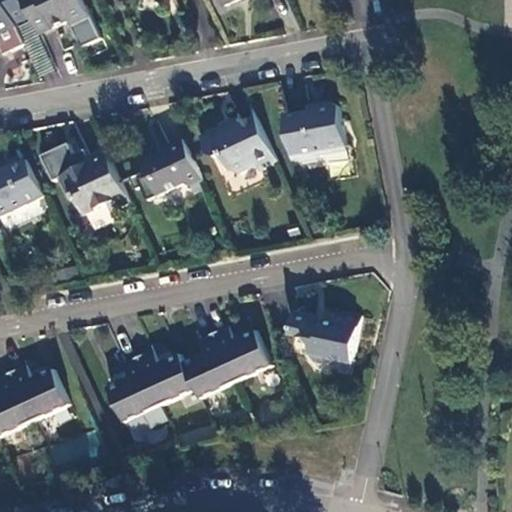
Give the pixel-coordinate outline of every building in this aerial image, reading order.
[(0,0),(0,45),(2,45),(0,41),(0,36),(19,27),(18,25),(33,18),(25,0),(0,0)] [(84,0),(25,0),(33,18),(43,37),(72,24),(85,51),(104,42),(84,0)] [(312,109),(313,114),(288,118),(295,157),(302,161),(324,157),(326,152),(349,147),(342,109),(336,104),(312,109)] [(261,171),(280,162),(259,117),(243,125),(240,119),(204,136),(213,155),(223,159),(227,157),(233,171),(241,174),(259,166),(261,171)] [(194,186),(207,181),(187,140),(170,148),(171,151),(146,163),(151,176),(159,178),(166,194),(188,184),(194,186)] [(133,202),(109,150),(92,158),(90,155),(80,160),(78,155),(72,144),(45,157),(57,182),(63,179),(73,202),(80,199),(88,216),(111,205),(115,211),(133,202)] [(80,160),(90,155),(88,150),(78,155),(80,160)] [(0,214),(2,218),(48,196),(31,160),(2,174),(0,171),(0,214)] [(353,364),(363,316),(345,313),(344,316),(328,313),(326,320),(316,319),(316,317),(298,313),(293,336),(311,340),(316,346),(314,356),(317,363),(332,366),(339,361),(353,364)] [(216,333),(238,382),(274,366),(258,331),(237,340),(231,327),(216,333)] [(238,382),(216,333),(201,340),(207,353),(186,363),(199,389),(203,399),(238,382)] [(186,363),(182,354),(162,364),(155,350),(140,357),(163,406),(199,389),(186,363)] [(163,406),(140,357),(126,363),(132,377),(111,387),(127,422),(146,414),(152,428),(169,420),(163,406)] [(28,368),(14,374),(37,424),(72,405),(55,369),(33,379),(28,368)] [(0,439),(1,441),(37,424),(14,374),(0,379),(0,381),(5,393),(0,394),(0,439)] [(55,466),(94,453),(87,433),(48,447),(55,466)]
